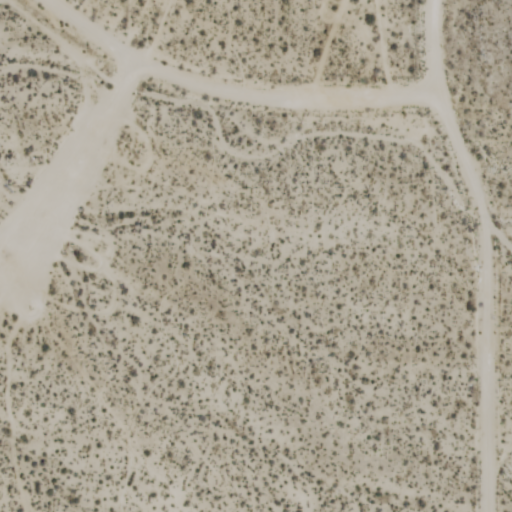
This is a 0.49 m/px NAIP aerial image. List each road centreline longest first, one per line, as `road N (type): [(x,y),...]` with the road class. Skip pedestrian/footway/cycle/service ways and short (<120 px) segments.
road 1 (track): [(487,511),(481,209),(437,94),(432,0)]
road 2 (track): [(437,94),(302,100),(196,87),(101,40),(47,0)]
